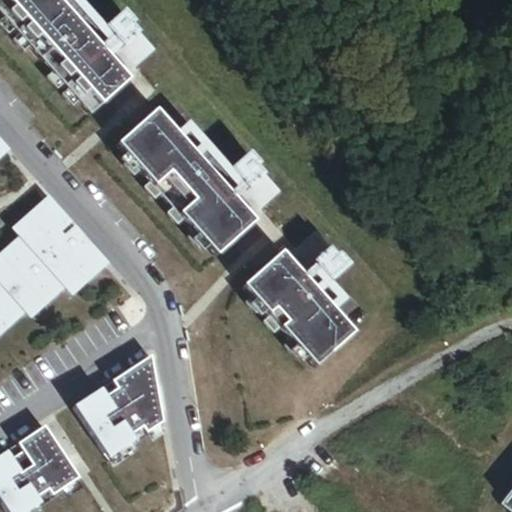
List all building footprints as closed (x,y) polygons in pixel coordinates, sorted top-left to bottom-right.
[(15,0),(10,5),(0,13),(0,28),(93,132),(131,97),(111,74),(119,67),(124,63),(140,81),(159,65),(143,47),(140,49),(133,42),(136,39),(126,27),(107,44),(114,52),(101,63),(52,8),(44,0),(15,0)] [(0,0),(0,13),(10,5),(6,0),(0,0)] [(66,0),(61,0),(52,8),(101,63),(114,52),(107,44),(66,0)] [(136,39),(133,42),(140,49),(143,47),(136,39)] [(124,63),(119,67),(135,85),(140,81),(124,63)] [(158,127),(119,162),(219,273),(258,238),(238,215),(245,208),(250,204),(267,223),(285,205),(270,188),(267,191),(260,183),(263,181),(252,169),(233,186),(240,193),(228,205),(179,149),(158,127)] [(191,138),(179,149),(228,205),(240,193),(233,186),(191,138)] [(263,181),(260,183),(267,191),(270,188),(263,181)] [(250,204),(245,208),(262,227),(267,223),(250,204)] [(81,278),(88,286),(106,270),(75,236),(72,239),(66,233),(69,229),(48,206),(31,222),(38,231),(0,265),(6,271),(0,275),(0,341),(38,307),(43,313),(67,291),(81,278)] [(75,236),(69,229),(66,233),(72,239),(75,236)] [(280,262),(241,297),(314,378),(353,344),(333,321),(311,297),(323,286),(329,293),(348,276),(338,264),(335,266),(328,259),(331,257),(315,239),(296,256),(313,274),(308,278),(300,285),(280,262)] [(296,256),(292,260),(308,278),(313,274),(296,256)] [(331,257),(328,259),(335,266),(338,264),(331,257)] [(81,278),(67,291),(76,309),(88,286),(81,278)] [(311,297),(333,321),(345,310),(329,293),(323,286),(311,297)] [(128,446),(140,438),(144,444),(161,433),(156,408),(144,416),(138,406),(154,396),(148,366),(71,419),(105,470),(132,452),(128,446)] [(76,490),(41,438),(0,466),(0,511),(39,511),(37,507),(49,500),(52,506),(76,490)] [(140,438),(128,446),(132,452),(144,444),(140,438)] [(37,507),(39,511),(43,511),(52,506),(49,500),(37,507)]
